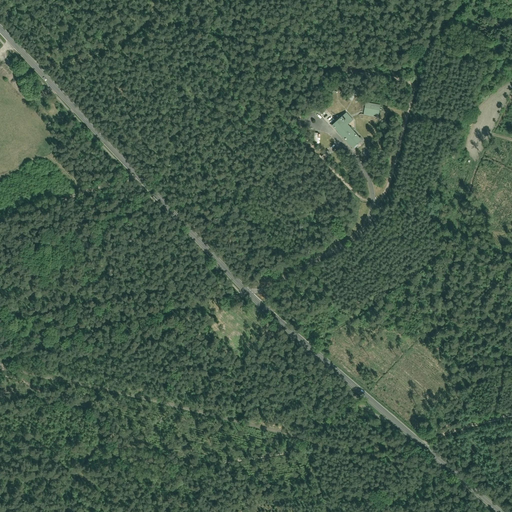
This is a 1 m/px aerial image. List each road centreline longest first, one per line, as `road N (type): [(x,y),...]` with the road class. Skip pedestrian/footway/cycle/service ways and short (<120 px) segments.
road 1 (tertiary): [(499,511),(248,293),(133,170)]
road 2 (tertiary): [(0,29),(133,170)]
